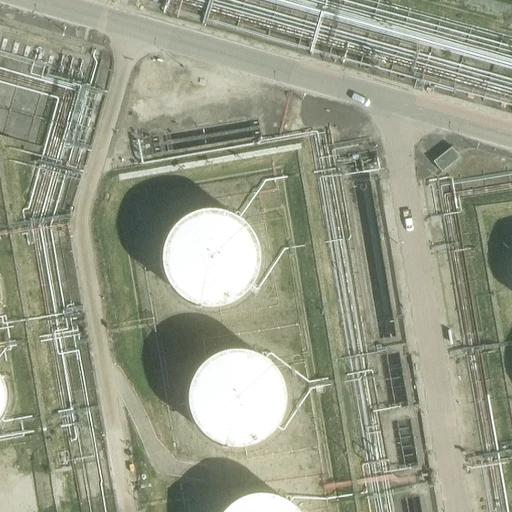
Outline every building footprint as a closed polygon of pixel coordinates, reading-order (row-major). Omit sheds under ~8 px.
[(434,162),(440,171),(459,159),(453,150),(434,162)] [(261,261),(261,260),(260,251),(257,241),(252,232),(246,224),(237,217),(228,212),(219,210),(208,209),(198,210),(189,213),(179,219),(173,224),(166,232),(162,241),(159,251),(158,260),(159,271),(162,281),(167,290),(174,297),(183,305),(190,308),(199,311),(210,312),(220,311),(229,308),(237,304),(246,297),(252,289),(257,281),(260,270),(261,261)] [(285,399),(285,398),(283,386),(280,377),(275,368),(268,361),(260,354),(250,350),(239,348),(232,348),(224,349),(214,352),(205,358),(198,364),(192,372),(188,380),(185,389),(185,398),(186,408),(189,418),(193,426),(199,433),(209,441),(216,444),(226,447),(234,448),(243,447),(253,444),(260,441),(269,434),(276,426),(280,418),(283,409),(285,399)] [(20,395),(20,394),(19,387),(16,378),(13,372),(7,364),(0,358),(0,357),(0,430),(6,426),(12,419),(16,412),(18,404),(20,395)] [(23,505),(22,499),(21,492),(18,486),(13,480),(9,476),(2,471),(0,470),(0,511),(22,511),(23,505)] [(302,511),(295,504),(287,497),(278,493),(269,490),(260,489),(251,490),(242,493),(233,497),(224,504),(217,511),(302,511)]
